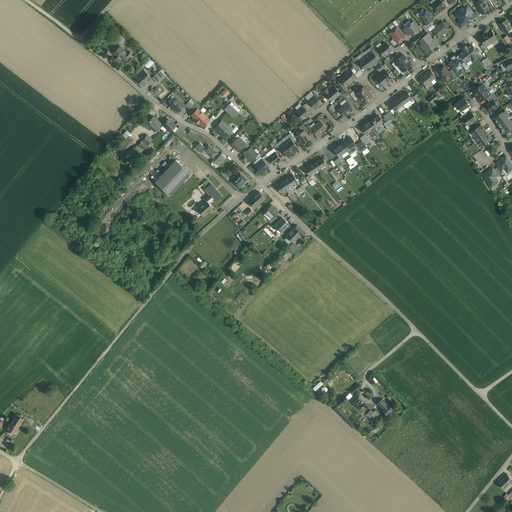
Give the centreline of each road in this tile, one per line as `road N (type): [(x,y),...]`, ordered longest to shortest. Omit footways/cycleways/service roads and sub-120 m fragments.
road 1 (unclassified): [(260,183),(200,236),(17,461)]
road 2 (unclassified): [(260,183),(480,394)]
road 3 (unclassified): [(26,0),(147,96),(208,133),(260,183)]
